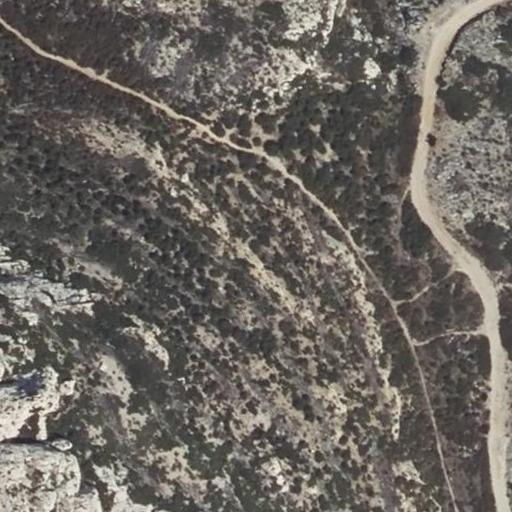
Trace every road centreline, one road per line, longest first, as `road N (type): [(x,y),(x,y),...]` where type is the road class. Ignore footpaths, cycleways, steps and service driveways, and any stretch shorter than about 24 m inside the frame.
road 1 (track): [(492,325),(487,288),(418,193),(439,44),(463,13),(494,0)]
road 2 (track): [(506,511),(492,325)]
